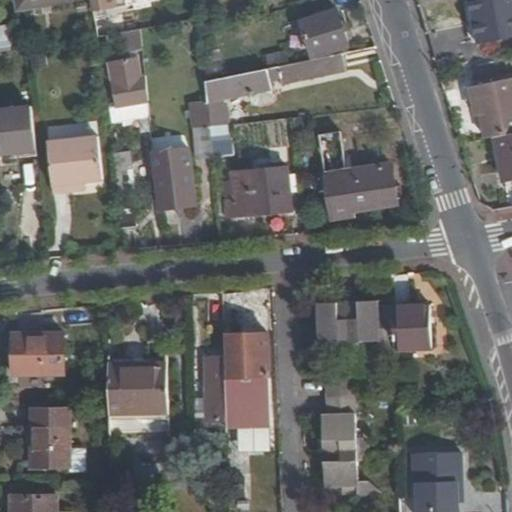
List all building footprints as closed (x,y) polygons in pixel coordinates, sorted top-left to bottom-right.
[(91,0),(93,10),(125,4),(123,0),(91,0)] [(511,0),(467,0),(476,41),(511,33),(511,0)] [(309,52),(346,41),(334,5),(322,9),(320,3),(311,6),(313,11),(297,16),(309,52)] [(141,44),(139,23),(97,30),(99,51),(109,49),(108,42),(117,41),(118,46),(141,44)] [(279,60),(299,56),(296,42),(276,46),(279,60)] [(344,68),(340,48),(305,55),(299,56),(279,60),(262,64),(203,76),(205,91),(208,119),(208,126),(209,134),(210,141),(226,138),(228,137),(219,94),(249,87),(269,83),(267,75),(276,73),(278,82),(312,75),(344,68)] [(138,50),(108,55),(115,102),(146,99),(143,69),(141,69),(138,50)] [(511,74),(468,82),(473,110),(479,109),(484,132),(493,131),(511,127),(511,74)] [(269,83),(249,87),(251,97),(257,99),(267,97),(271,93),(269,83)] [(208,119),(205,91),(188,93),(191,122),(194,122),(197,152),(211,150),(210,141),(209,134),(208,126),(208,119)] [(31,99),(0,102),(0,146),(36,143),(31,99)] [(313,121),(312,110),(295,112),(296,123),(313,121)] [(336,116),(315,120),(329,213),(351,209),(349,200),(393,193),(387,155),(343,162),(336,116)] [(511,127),(493,131),(500,176),(511,174),(511,127)] [(99,128),(45,133),(50,184),(68,182),(68,174),(86,173),(103,171),(99,128)] [(195,198),(188,139),(150,143),(153,168),(157,167),(161,202),(195,198)] [(128,142),(112,144),(116,184),(133,182),(128,142)] [(225,210),(290,204),(286,161),(233,166),(235,191),(223,192),(225,210)] [(88,180),(86,173),(68,174),(68,182),(88,180)] [(25,216),(22,188),(0,190),(0,225),(18,223),(18,217),(25,216)] [(131,190),(118,193),(121,223),(135,222),(131,190)] [(430,343),(428,299),(391,301),(375,301),(375,296),(316,298),(317,339),(337,338),(343,344),(354,344),(359,337),(376,338),(376,343),(393,342),(430,343)] [(64,325),(12,326),(12,342),(13,366),(45,366),(65,365),(64,325)] [(268,374),(267,325),(225,327),(226,370),(258,369),(258,374),(268,374)] [(12,342),(3,342),(3,378),(45,378),(45,366),(13,366),(12,342)] [(223,347),(207,348),(208,403),(208,414),(225,414),(223,347)] [(172,370),(172,365),(111,366),(111,415),(174,415),(174,405),(172,370)] [(353,366),(324,366),(326,409),(320,409),(321,454),(322,480),(338,479),(338,488),(352,487),(368,497),(380,483),(366,472),(357,473),(357,456),(365,451),(364,439),(356,435),(353,366)] [(72,404),(34,403),(34,408),(35,448),(63,448),(73,448),(72,404)] [(34,408),(25,408),(24,455),(63,456),(63,448),(35,448),(34,408)] [(460,441),(415,445),(416,511),(459,511),(459,495),(462,495),(460,441)] [(250,464),(229,465),(230,491),(251,491),(250,464)] [(55,511),(56,487),(11,487),(10,511),(55,511)]
